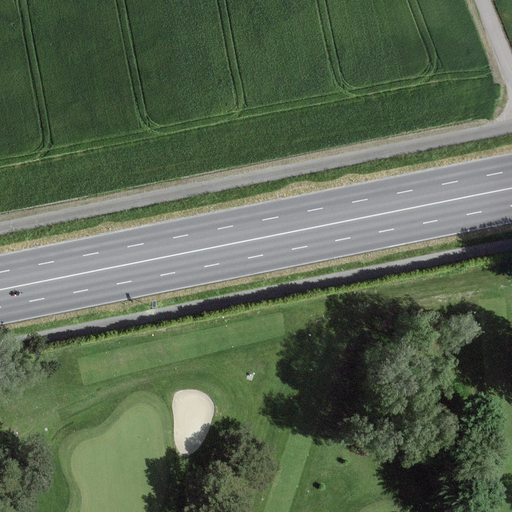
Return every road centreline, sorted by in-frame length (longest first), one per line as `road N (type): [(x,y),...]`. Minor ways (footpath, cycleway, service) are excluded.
road 1 (track): [(511,124),(0,227)]
road 2 (primary): [(511,186),(0,289)]
